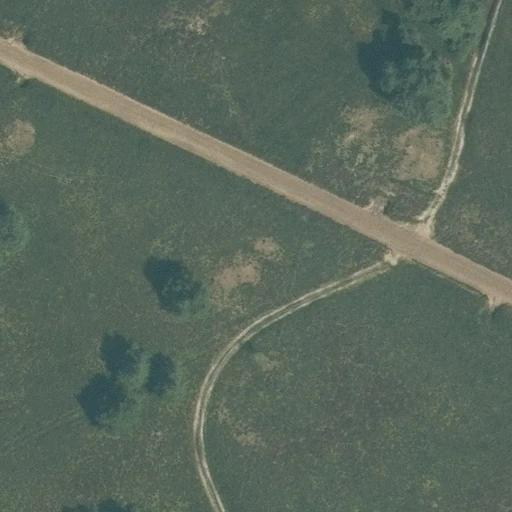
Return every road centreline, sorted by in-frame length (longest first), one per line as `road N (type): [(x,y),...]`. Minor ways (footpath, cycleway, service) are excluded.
road 1 (track): [(0,49),(511,293)]
road 2 (track): [(415,246),(0,446)]
road 3 (track): [(415,246),(447,189),(490,0)]
road 4 (track): [(275,314),(223,356),(200,398),(195,438),(215,511)]
